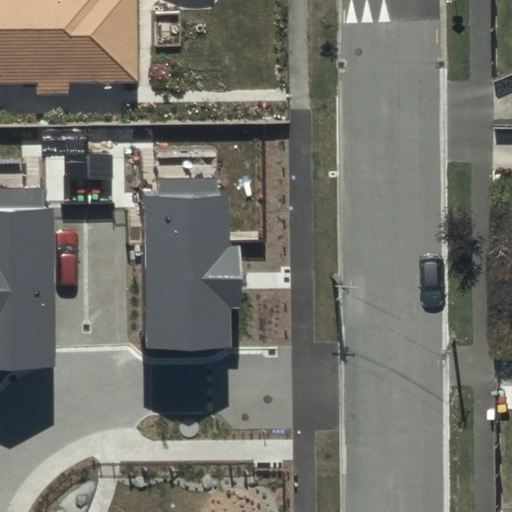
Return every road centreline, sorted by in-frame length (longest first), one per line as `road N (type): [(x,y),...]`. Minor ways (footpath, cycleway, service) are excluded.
road 1 (residential): [(403,382),(77,387),(0,430)]
road 2 (residential): [(392,0),(403,382)]
road 3 (residential): [(403,382),(405,511)]
